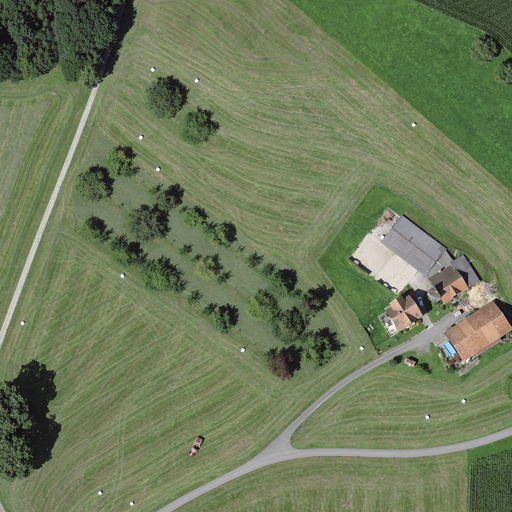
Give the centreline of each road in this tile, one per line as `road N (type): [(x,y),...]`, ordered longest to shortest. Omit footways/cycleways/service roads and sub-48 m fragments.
road 1 (residential): [(511,432),(432,453),(277,456),(164,511)]
road 2 (track): [(125,0),(0,339)]
